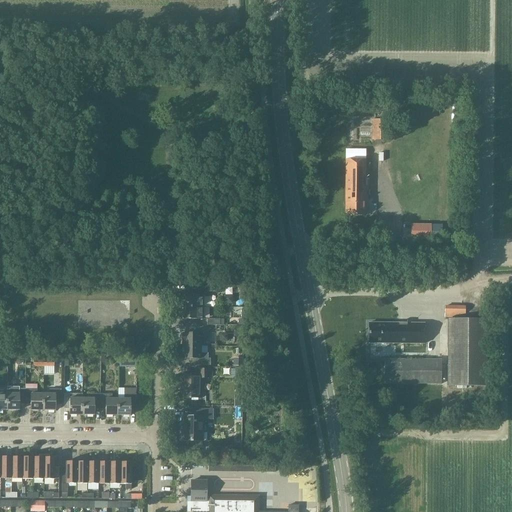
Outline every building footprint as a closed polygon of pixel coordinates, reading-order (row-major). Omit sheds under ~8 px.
[(383,139),(383,120),(373,120),(372,139),(383,139)] [(365,216),(365,160),(345,159),(345,215),(365,216)] [(430,225),(411,224),(411,241),(430,241),(430,225)] [(182,295),(182,307),(202,307),(202,295),(182,295)] [(444,306),(444,318),(465,318),(465,306),(444,306)] [(182,307),(182,319),(202,319),(202,307),(182,307)] [(206,318),(218,316),(217,310),(205,313),(206,318)] [(447,321),(447,384),(457,384),(457,388),(466,388),(466,385),(486,385),(486,321),(447,321)] [(368,323),(368,343),(424,344),(424,324),(368,323)] [(181,333),(181,346),(199,346),(199,339),(207,339),(207,327),(191,327),(191,333),(181,333)] [(181,346),(181,358),(194,358),(194,365),(209,365),(209,358),(207,358),(207,353),(199,353),(199,346),(181,346)] [(384,360),(384,384),(441,384),(441,360),(384,360)] [(179,382),(179,389),(182,389),(182,398),(197,398),(201,398),(201,385),(201,378),(208,378),(209,369),(197,369),(197,375),(182,375),(182,382),(179,382)] [(6,394),(6,410),(18,410),(18,404),(24,404),(24,389),(18,389),(19,387),(6,387),(6,394)] [(24,389),(24,404),(29,405),(29,411),(42,411),(42,394),(36,394),(36,389),(24,389)] [(49,394),(42,394),(42,411),(54,411),(54,405),(60,405),(60,389),(49,389),(49,394)] [(64,393),(63,409),(69,409),(69,415),(81,415),(81,399),(75,399),(75,394),(64,393)] [(81,399),(81,415),(93,416),(94,409),(99,410),(99,394),(87,394),(87,399),(81,399)] [(99,394),(99,410),(105,410),(105,416),(117,416),(117,399),(111,399),(111,394),(99,394)] [(117,399),(117,416),(129,416),(130,410),(135,410),(135,394),(123,394),(123,399),(117,399)] [(181,417),(181,429),(183,429),(183,441),(200,441),(200,432),(203,432),(203,420),(212,420),(212,409),(188,409),(188,417),(181,417)] [(1,454),(0,478),(11,479),(12,457),(6,457),(6,454),(1,454)] [(12,457),(11,479),(22,479),(22,454),(17,454),(16,457),(12,457)] [(22,454),(22,479),(33,479),(34,457),(27,457),(27,454),(22,454)] [(34,457),(33,479),(43,479),(44,454),(38,454),(38,457),(34,457)] [(44,454),(43,479),(54,479),(59,479),(59,467),(54,467),(54,457),(49,457),(49,454),(44,454)] [(65,462),(65,483),(76,484),(77,459),(72,459),(72,462),(65,462)] [(77,459),(76,484),(87,484),(88,462),(82,462),(82,459),(77,459)] [(88,462),(87,484),(98,484),(98,459),(93,459),(93,462),(88,462)] [(98,459),(98,484),(108,484),(109,462),(104,462),(104,459),(98,459)] [(109,462),(108,484),(119,484),(120,459),(114,459),(114,462),(109,462)] [(120,459),(119,484),(125,484),(125,489),(130,489),(130,484),(131,462),(125,462),(125,459),(120,459)] [(187,501),(186,511),(191,511),(298,511),(298,505),(288,505),(287,511),(259,511),(258,511),(258,505),(258,496),(258,497),(248,497),(247,496),(219,496),(218,497),(208,497),(208,496),(208,497),(206,497),(206,481),(190,481),(190,497),(188,497),(188,501),(187,501)]
